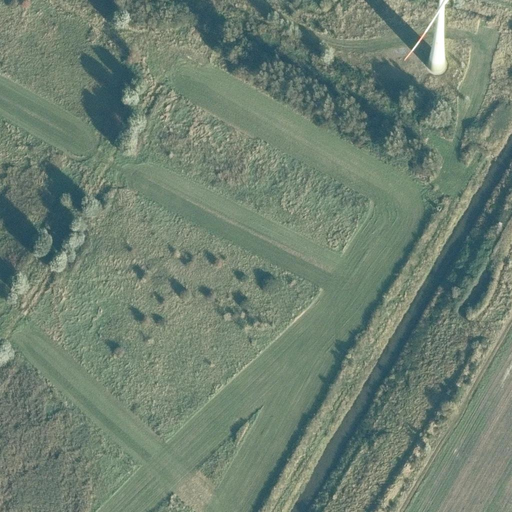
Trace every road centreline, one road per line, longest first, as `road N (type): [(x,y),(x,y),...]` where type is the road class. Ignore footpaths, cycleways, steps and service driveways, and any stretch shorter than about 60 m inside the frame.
road 1 (track): [(58,0),(160,59),(0,350)]
road 2 (track): [(511,303),(398,511)]
road 3 (track): [(256,0),(332,42),(421,54)]
